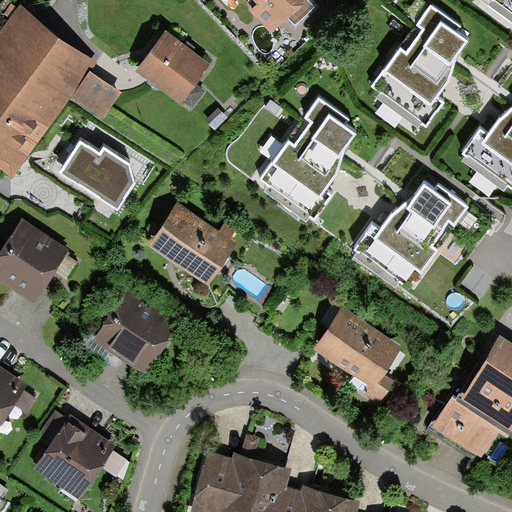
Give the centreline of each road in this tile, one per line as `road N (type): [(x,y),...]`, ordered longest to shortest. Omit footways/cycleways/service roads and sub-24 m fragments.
road 1 (residential): [(167,439),(215,396),(241,391),(285,399),(419,484),(481,511)]
road 2 (residential): [(167,439),(0,326)]
